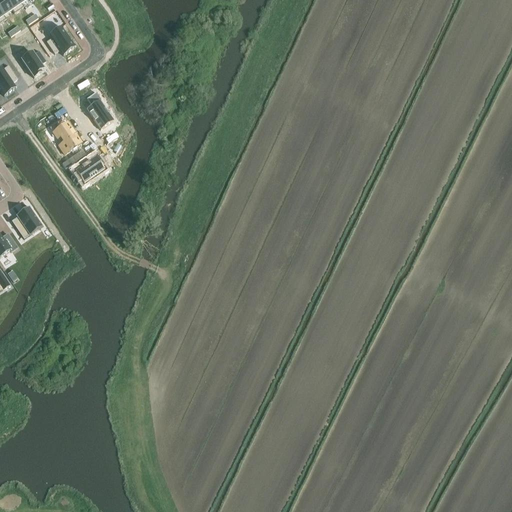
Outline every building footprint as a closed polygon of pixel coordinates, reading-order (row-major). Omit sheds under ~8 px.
[(3,0),(0,0),(0,13),(4,18),(12,12),(3,0)] [(17,0),(3,0),(12,12),(22,6),(17,0)] [(52,5),(46,9),(48,13),(55,9),(52,5)] [(30,19),(25,22),(29,27),(33,23),(30,19)] [(61,29),(50,37),(52,40),(60,52),(64,57),(75,50),(61,29)] [(52,40),(47,44),(55,56),(60,53),(60,52),(52,40)] [(32,54),(22,61),(34,80),(42,75),(41,73),(44,71),(41,67),(47,63),(40,53),(34,56),(32,54)] [(3,71),(13,85),(18,81),(9,68),(3,71)] [(2,70),(0,71),(0,91),(5,98),(16,90),(13,85),(3,71),(2,70)] [(114,123),(100,103),(102,102),(96,94),(87,101),(92,108),(88,111),(95,121),(94,121),(101,132),(114,123)] [(67,123),(55,132),(63,143),(58,147),(65,156),(82,145),(67,123)] [(96,158),(76,172),(85,185),(105,171),(96,158)] [(43,228),(30,208),(16,217),(18,219),(12,223),(24,241),(43,228)] [(0,236),(0,260),(10,253),(11,254),(18,250),(8,236),(2,240),(0,236)] [(0,294),(10,287),(0,273),(0,272),(0,294)] [(13,273),(8,276),(13,284),(18,281),(13,273)]
